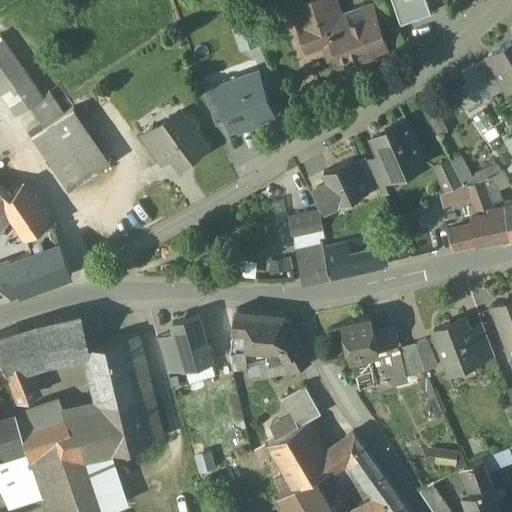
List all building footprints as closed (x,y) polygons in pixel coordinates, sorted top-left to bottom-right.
[(345,34),(341,24),(332,0),(328,0),(316,4),(314,0),(301,0),(296,2),(303,24),(299,25),(306,47),(332,38),(345,34)] [(393,0),(402,22),(432,11),(427,0),(393,0)] [(345,34),(332,38),(338,55),(361,47),(364,56),(389,47),(376,11),(341,24),(345,34)] [(248,13),(229,20),(238,47),(257,40),(248,13)] [(511,38),(488,52),(507,85),(511,82),(511,38)] [(2,39),(0,40),(0,92),(16,115),(29,106),(42,97),(2,39)] [(487,85),(473,61),(462,68),(468,79),(454,88),(465,107),(480,97),(477,92),(487,85)] [(272,112),(258,71),(241,77),(244,86),(222,94),(230,118),(233,125),(272,112)] [(218,123),(230,118),(222,94),(219,85),(206,90),(218,123)] [(42,97),(29,106),(44,127),(64,114),(49,92),(42,97)] [(435,102),(425,108),(438,132),(448,127),(435,102)] [(110,161),(73,107),(64,114),(44,127),(31,137),(69,191),(110,161)] [(181,111),(156,129),(153,125),(152,125),(173,154),(172,155),(180,165),(206,146),(195,131),(196,125),(191,119),(186,118),(181,111)] [(406,114),(391,121),(389,126),(373,133),(380,151),(390,173),(392,172),(408,165),(406,160),(409,155),(421,149),(406,114)] [(173,154),(152,125),(140,134),(161,163),(172,155),(173,154)] [(380,151),(367,157),(382,190),(397,184),(392,172),(390,173),(380,151)] [(472,173),(461,152),(451,157),(461,177),(472,173)] [(365,153),(354,158),(368,187),(378,183),(365,153)] [(353,155),(324,168),(329,178),(317,184),(328,206),(368,187),(354,158),(353,155)] [(451,157),(436,165),(448,187),(464,181),(461,177),(451,157)] [(472,173),(461,177),(464,181),(467,180),(468,183),(483,177),(493,173),(498,171),(503,169),(497,163),(472,173)] [(498,171),(493,173),(496,180),(502,178),(498,171)] [(493,173),(483,177),(488,190),(498,186),(496,180),(493,173)] [(483,177),(468,183),(471,192),(476,204),(481,202),(484,210),(494,208),(488,190),(483,177)] [(448,187),(440,190),(443,202),(471,192),(468,183),(467,180),(464,181),(448,187)] [(24,181),(11,197),(12,197),(5,206),(12,216),(26,238),(51,222),(24,181)] [(498,186),(488,190),(494,208),(505,206),(498,186)] [(0,228),(12,216),(5,206),(12,197),(11,197),(0,187),(0,228)] [(484,210),(471,213),(473,222),(477,240),(511,234),(505,206),(494,208),(484,210)] [(320,208),(290,215),(293,232),(323,224),(320,208)] [(51,222),(26,238),(32,251),(59,241),(51,222)] [(473,222),(450,227),(454,245),(477,240),(473,222)] [(398,226),(376,233),(378,243),(383,242),(402,236),(398,226)] [(371,264),(387,261),(383,242),(378,243),(376,233),(365,235),(371,264)] [(365,235),(326,244),(333,273),(371,264),(365,235)] [(209,239),(193,245),(197,257),(213,251),(215,247),(213,241),(209,239)] [(32,251),(7,260),(20,293),(71,274),(59,241),(32,251)] [(322,242),(297,248),(304,280),(330,274),(322,242)] [(7,260),(0,262),(0,285),(10,296),(10,297),(20,293),(7,260)] [(511,299),(505,302),(502,300),(493,304),(509,342),(511,341),(511,299)] [(257,349),(262,312),(235,309),(232,329),(239,329),(237,347),(257,349)] [(262,312),(257,349),(272,350),(303,347),(285,314),(262,312)] [(371,314),(342,321),(351,356),(368,352),(379,349),(371,314)] [(79,315),(35,325),(43,359),(81,351),(87,349),(86,347),(79,315)] [(466,315),(434,327),(450,368),(482,355),(472,329),(466,315)] [(173,323),(176,332),(186,366),(212,359),(200,316),(173,323)] [(484,324),(472,329),(482,355),(494,351),(484,324)] [(35,325),(17,330),(22,347),(17,348),(23,364),(43,359),(35,325)] [(17,330),(0,335),(0,362),(7,380),(8,379),(18,404),(26,401),(25,398),(35,395),(23,364),(17,348),(22,347),(17,330)] [(168,372),(186,366),(176,332),(158,337),(168,372)] [(137,334),(86,347),(87,349),(81,351),(82,357),(87,356),(98,404),(61,412),(62,414),(77,458),(107,451),(123,447),(162,438),(137,334)] [(415,341),(426,367),(438,362),(428,336),(415,341)] [(400,342),(388,345),(392,361),(404,358),(400,342)] [(303,347),(272,350),(272,360),(260,362),(261,373),(262,375),(285,372),(289,369),(291,372),(311,361),(303,347)] [(245,352),(231,353),(234,368),(247,366),(245,352)] [(368,352),(351,356),(360,385),(375,381),(371,367),(368,352)] [(404,358),(392,361),(396,376),(408,372),(404,358)] [(392,361),(371,367),(375,381),(396,376),(392,361)] [(260,362),(249,364),(250,375),(261,373),(260,362)] [(305,385),(282,397),(292,414),(299,425),(308,420),(321,412),(305,385)] [(77,458),(62,414),(32,424),(29,412),(0,420),(0,458),(24,451),(39,495),(44,511),(100,511),(124,504),(111,464),(107,451),(77,458)] [(292,414),(270,427),(276,438),(299,425),(292,414)] [(276,438),(268,443),(294,487),(313,476),(335,464),(308,420),(276,438)] [(384,473),(353,431),(346,436),(350,454),(349,454),(369,483),(384,473)] [(123,447),(107,451),(111,464),(126,461),(123,447)] [(24,451),(0,458),(0,491),(8,507),(39,495),(24,451)] [(502,511),(483,457),(465,466),(474,490),(463,493),(469,511),(502,511)] [(455,469),(460,491),(469,489),(464,467),(455,469)] [(384,473),(369,483),(377,494),(353,508),(355,511),(386,511),(389,510),(403,500),(384,473)] [(313,476),(294,487),(279,495),(288,511),(317,511),(330,504),(313,476)] [(451,511),(431,482),(418,488),(434,511),(451,511)] [(411,511),(403,500),(389,510),(390,511),(411,511)]
